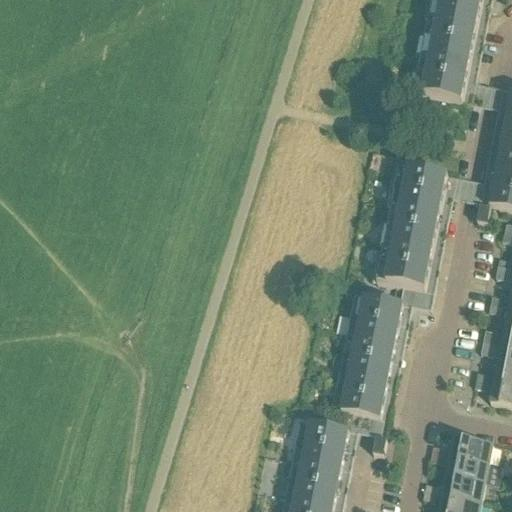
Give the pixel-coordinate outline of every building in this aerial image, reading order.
[(485,0),(434,0),(414,101),(451,108),(463,110),(485,0)] [(491,6),(484,5),(482,16),(489,17),(491,6)] [(479,33),(477,43),(483,45),(485,35),(479,33)] [(483,45),(477,43),(475,54),(481,55),(483,45)] [(471,71),(469,82),(476,83),(478,72),(471,71)] [(476,83),(469,82),(467,91),(474,93),(476,83)] [(445,115),(449,116),(451,108),(414,101),(413,109),(445,115)] [(511,106),(492,209),(491,214),(496,215),(511,217),(511,106)] [(402,165),(400,174),(439,182),(441,173),(402,165)] [(382,266),(377,289),(414,296),(417,297),(437,191),(439,182),(400,174),(398,185),(382,266)] [(441,193),(454,195),(456,185),(448,183),(443,182),(441,193)] [(441,193),(439,203),(444,204),(452,206),(454,195),(441,193)] [(436,220),(434,231),(439,232),(446,233),(448,223),(441,221),(436,220)] [(434,231),(432,241),(437,242),(444,243),(446,233),(439,232),(434,231)] [(428,258),(426,268),(431,269),(439,271),(441,260),(433,259),(428,258)] [(511,275),(511,274),(511,267),(500,265),(499,273),(511,275)] [(426,268),(424,279),(429,280),(437,281),(439,271),(431,269),(426,268)] [(511,275),(499,273),(496,284),(511,287),(511,275)] [(493,303),(491,310),(503,313),(509,314),(511,314),(511,301),(511,302),(502,301),(502,305),(493,303)] [(404,312),(355,302),(337,394),(333,417),(353,421),(381,427),(399,332),(404,312)] [(503,313),(491,310),(490,318),(501,320),(503,313)] [(411,313),(404,312),(399,332),(407,334),(411,313)] [(486,336),(484,348),(511,353),(511,333),(506,333),(504,340),(486,336)] [(511,353),(484,348),(481,360),(500,363),(498,370),(511,373),(511,353)] [(511,373),(498,370),(495,389),(511,392),(511,373)] [(478,378),(476,386),(488,388),(489,380),(478,378)] [(511,392),(495,389),(488,388),(476,386),(475,393),(486,395),(485,397),(488,400),(492,401),(491,409),(511,413),(511,392)] [(305,410),(303,420),(315,422),(317,412),(305,410)] [(349,438),(301,428),(284,511),(334,511),(345,459),(347,449),(349,438)] [(349,438),(347,449),(354,451),(357,439),(349,438)] [(434,453),(432,460),(490,472),(494,452),(455,444),(453,453),(448,452),(445,455),(434,453)] [(354,451),(347,449),(345,459),(353,460),(354,451)] [(432,460),(431,467),(442,470),(444,474),(448,474),(447,483),(486,490),(490,472),(432,460)] [(426,491),(425,498),(438,500),(443,501),(482,509),(486,490),(447,483),(445,490),(441,489),(437,493),(426,491)] [(438,500),(425,498),(423,506),(430,507),(437,509),(438,502),(438,500)] [(443,501),(438,500),(438,502),(443,503),(441,511),(481,511),(482,509),(443,501)]
